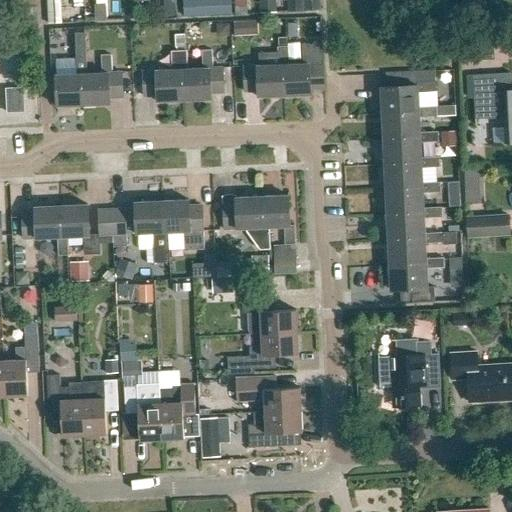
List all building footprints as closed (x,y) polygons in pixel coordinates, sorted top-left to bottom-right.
[(48,0),(49,24),(63,24),(62,0),(48,0)] [(199,0),(183,0),(184,17),(200,16),(199,0)] [(231,0),(219,0),(221,15),(232,14),(231,0)] [(234,0),(235,15),(248,15),(247,0),(234,0)] [(287,0),(288,11),(321,10),(320,0),(287,0)] [(459,60),(494,59),(493,43),(459,45),(459,60)] [(304,65),(289,66),(284,66),(285,97),(311,96),(311,91),(324,90),(323,65),(314,65),(313,47),(304,47),(304,65)] [(279,66),(244,67),(245,93),(258,92),(258,98),(285,97),(284,66),(289,66),(288,48),(278,48),(279,66)] [(183,70),(188,70),(187,51),(171,52),(172,70),(143,72),(144,97),(157,96),(157,102),(184,101),(183,70)] [(188,70),(183,70),(184,101),(211,100),(210,94),(224,94),(223,68),(213,69),(212,51),(202,51),(203,69),(188,70)] [(87,74),(82,74),(83,105),(110,104),(110,98),(123,98),(122,72),(112,73),(111,54),(101,55),(102,73),(87,74)] [(83,105),(82,74),(87,74),(86,55),(76,56),(77,74),(56,75),(57,106),(83,105)] [(387,74),(387,88),(382,88),(383,114),(420,112),(420,108),(419,92),(436,91),(436,82),(436,72),(387,74)] [(511,74),(473,76),(476,120),(502,119),(503,144),(511,143),(511,90),(511,74)] [(6,88),(7,113),(25,112),(24,88),(6,88)] [(420,117),(438,116),(438,107),(420,108),(420,112),(383,114),(384,139),(421,137),(421,133),(420,117)] [(439,132),(421,133),(421,137),(384,139),(385,164),(422,163),(422,157),(421,142),(439,141),(439,132)] [(423,182),(422,167),(440,166),(440,156),(422,157),(422,163),(385,164),(386,189),(423,188),(423,182)] [(423,188),(386,189),(387,215),(424,213),(424,207),(424,192),(441,192),(441,181),(423,182),(423,188)] [(289,197),(263,198),(265,229),(269,228),(285,228),(286,246),(296,245),(295,226),(290,226),(289,197)] [(236,199),(237,205),(223,206),(225,231),(260,229),(261,247),(270,247),(269,228),(265,229),(263,198),(236,199)] [(164,234),(169,234),(184,233),(185,251),(195,251),(194,232),(204,232),(203,207),(189,207),(189,201),(162,203),(164,234)] [(170,262),(169,234),(164,234),(162,203),(135,204),(137,235),(154,234),(156,263),(170,262)] [(63,239),(68,238),(83,237),(84,256),(94,255),(93,236),(90,236),(88,206),(61,208),(63,239)] [(424,213),(387,215),(388,240),(426,238),(426,234),(425,218),(443,217),(442,206),(424,207),(424,213)] [(69,256),(68,238),(63,239),(61,208),(35,209),(35,215),(22,215),(24,240),(58,239),(59,257),(69,256)] [(99,212),(100,237),(127,236),(125,210),(99,212)] [(467,239),(510,236),(509,215),(466,217),(467,239)] [(389,265),(427,264),(427,258),(426,244),(444,243),(444,245),(458,244),(457,232),(426,234),(426,238),(388,240),(389,265)] [(445,257),(427,258),(427,264),(389,265),(390,291),(400,290),(401,304),(435,303),(434,288),(428,288),(427,268),(445,268),(445,257)] [(270,258),(255,258),(255,275),(271,275),(270,258)] [(298,259),(278,259),(278,276),(298,276),(298,259)] [(235,296),(235,280),(215,280),(215,296),(235,296)] [(130,284),(116,285),(117,296),(131,296),(130,286),(130,284)] [(141,288),(142,306),(155,305),(154,288),(141,288)] [(272,298),(242,300),(243,313),(248,313),(250,334),(297,332),(296,310),(273,311),(272,298)] [(56,309),(56,322),(78,322),(78,308),(56,309)] [(261,334),(262,345),(249,346),(250,356),(228,357),(229,374),(255,372),(255,369),(276,368),(275,356),(298,354),(297,332),(250,334),(250,335),(261,334)] [(4,361),(6,397),(28,396),(27,373),(39,372),(38,334),(25,334),(25,347),(15,348),(16,361),(4,361)] [(432,342),(418,342),(418,340),(397,341),(398,355),(392,355),(392,358),(380,359),(381,385),(393,384),(394,407),(421,406),(420,390),(441,389),(440,353),(433,354),(432,342)] [(477,352),(452,353),(454,380),(470,379),(471,402),(511,400),(511,363),(478,365),(477,352)] [(117,360),(105,361),(106,374),(118,374),(117,360)] [(144,383),(143,365),(124,365),(125,383),(144,383)] [(85,435),(82,382),(82,383),(68,384),(69,388),(60,388),(60,375),(47,375),(49,414),(61,413),(62,436),(85,435)] [(276,376),(236,378),(237,404),(264,403),(264,412),(301,410),(300,388),(277,389),(276,376)] [(82,382),(85,435),(107,434),(106,411),(118,410),(117,380),(82,382)] [(159,388),(162,440),(184,439),(183,415),(195,415),(194,384),(172,385),(172,387),(159,388)] [(137,387),(125,388),(126,418),(139,417),(140,441),(162,440),(159,388),(138,389),(137,387)] [(253,414),(254,426),(248,427),(249,447),(279,446),(279,433),(302,432),(301,410),(264,412),(264,414),(253,414)] [(219,458),(217,419),(200,421),(202,459),(219,458)]
